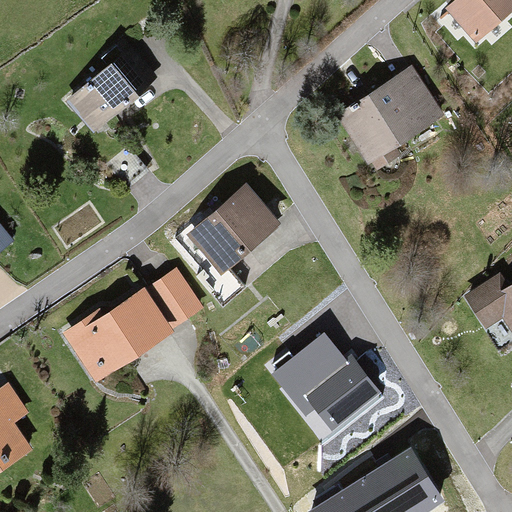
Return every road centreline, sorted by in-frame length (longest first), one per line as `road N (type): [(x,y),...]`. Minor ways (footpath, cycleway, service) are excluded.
road 1 (residential): [(259,124),(500,511)]
road 2 (residential): [(0,325),(143,223),(259,124)]
road 3 (residential): [(259,124),(402,0)]
